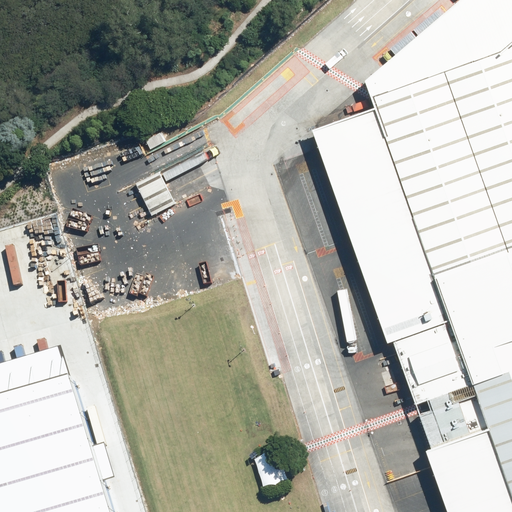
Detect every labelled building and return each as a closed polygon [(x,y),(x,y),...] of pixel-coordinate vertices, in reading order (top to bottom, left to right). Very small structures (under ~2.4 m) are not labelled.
[(511,511),(511,0),(466,0),(374,78),(382,103),(323,125),(397,337),(401,335),(404,344),(423,401),(439,443),(435,445),(442,464),(458,511),(511,511)] [(149,140),(154,149),(169,141),(163,132),(149,140)] [(165,169),(140,182),(157,214),(182,202),(165,169)] [(0,511),(115,511),(67,350),(0,371),(0,511)] [(264,458),(260,458),(262,461),(264,465),(265,470),(264,473),(268,470),(274,468),(278,466),(281,466),(285,466),(281,463),(279,460),(279,456),(279,453),(276,455),(272,457),(268,458),(264,458)]
